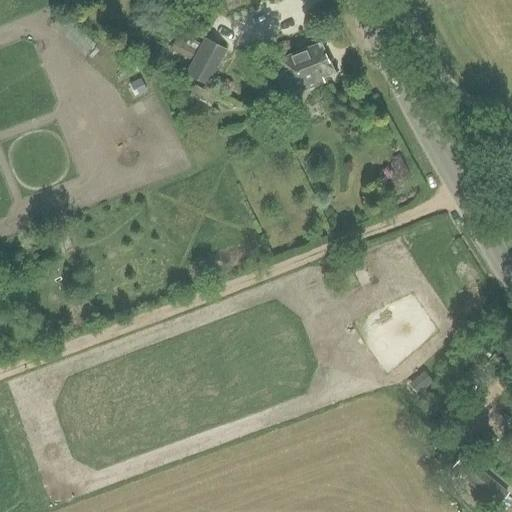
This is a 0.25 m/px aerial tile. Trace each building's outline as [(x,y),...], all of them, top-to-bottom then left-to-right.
[(205,37),(186,73),(207,86),(227,50),(205,37)] [(280,58),(283,64),(275,68),(288,96),(308,87),(306,83),(305,81),(333,68),(320,39),(280,58)] [(136,96),(147,91),(141,79),(130,85),(136,96)] [(199,84),(195,95),(217,102),(220,91),(199,84)] [(283,142),(277,145),(282,157),(288,154),(283,142)] [(495,354),(490,361),(497,367),(503,360),(495,354)] [(424,371),(417,377),(424,384),(426,387),(432,381),(430,378),(424,371)] [(498,504),(507,493),(462,455),(452,466),(498,504)]
